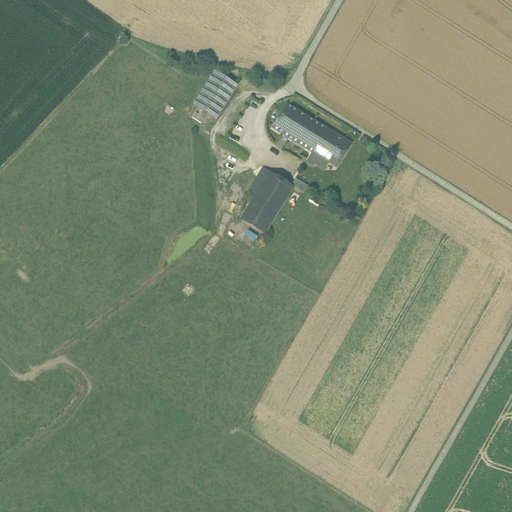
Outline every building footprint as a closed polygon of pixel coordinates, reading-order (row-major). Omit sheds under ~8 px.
[(215,71),(194,105),(207,114),(215,118),(236,85),(215,71)] [(327,129),(286,104),(271,128),(311,153),(327,129)] [(207,114),(198,108),(195,112),(204,118),(207,114)] [(204,118),(195,112),(192,117),(201,123),(204,118)] [(351,144),(327,129),(311,153),(336,168),(351,144)] [(262,168),(247,194),(253,198),(239,220),(264,235),(293,188),(291,186),(262,168)] [(307,186),(295,179),(291,186),(293,188),(303,193),(307,186)]
